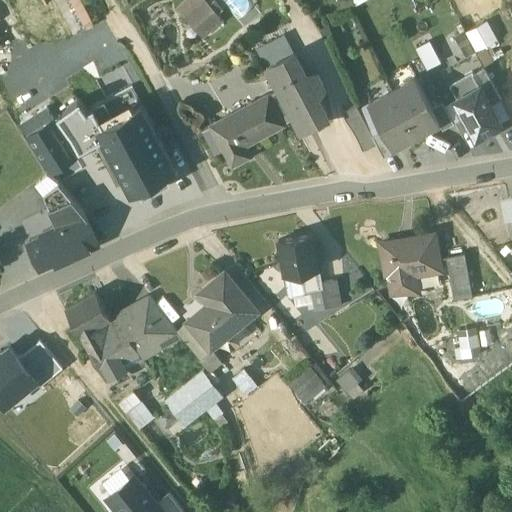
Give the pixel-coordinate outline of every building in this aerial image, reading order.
[(52,0),(49,2),(66,44),(92,33),(78,0),(52,0)] [(196,4),(178,20),(185,29),(189,26),(204,13),(196,4)] [(219,20),(212,12),(207,17),(214,24),(219,20)] [(204,13),(189,26),(203,42),(218,29),(214,24),(207,17),(204,13)] [(259,53),(267,70),(297,57),(288,39),(259,53)] [(307,86),(293,60),(266,74),(278,97),(293,125),(300,138),(327,124),(313,98),(307,86)] [(474,75),(490,106),(501,101),(485,70),(474,75)] [(432,109),(416,78),(392,91),(416,136),(439,124),(440,124),(432,109)] [(316,81),(307,86),(313,98),(322,93),(316,81)] [(480,88),(455,101),(476,139),(501,126),(490,106),(480,88)] [(392,91),(368,104),(383,131),(392,149),(394,148),(416,136),(392,91)] [(130,97),(92,118),(102,135),(139,114),(130,97)] [(293,125),(278,97),(267,103),(282,131),(293,125)] [(267,103),(210,133),(223,157),(231,172),(247,163),(242,153),(282,131),(267,103)] [(454,125),(442,104),(432,109),(440,124),(439,124),(443,131),(454,125)] [(372,137),(355,106),(341,114),(362,153),(376,145),(372,137)] [(169,170),(139,114),(102,135),(92,118),(86,121),(77,110),(56,126),(78,161),(99,149),(123,195),(130,191),(136,201),(168,184),(162,174),(169,170)] [(45,118),(19,133),(25,144),(52,128),(45,118)] [(76,166),(52,128),(25,144),(50,182),(76,166)] [(383,131),(372,137),(376,145),(383,159),(396,152),(394,148),(392,149),(383,131)] [(210,133),(202,138),(202,139),(203,139),(214,160),(214,161),(223,157),(210,133)] [(42,243),(28,249),(39,272),(52,266),(54,272),(94,253),(96,252),(83,222),(58,193),(42,205),(48,218),(55,235),(42,241),(42,243)] [(433,236),(379,246),(385,281),(388,281),(391,301),(416,296),(413,276),(439,272),(433,236)] [(311,244),(277,250),(283,284),(284,284),(300,281),(317,278),(311,244)] [(464,255),(445,258),(453,302),(472,299),(464,255)] [(255,319),(223,281),(199,300),(208,311),(185,330),(208,358),(255,319)] [(300,281),(284,284),(288,305),(304,303),(300,281)] [(340,314),(336,287),(322,289),(322,298),(304,303),(308,319),(340,314)] [(92,300),(62,317),(87,360),(88,360),(103,351),(95,335),(107,327),(107,326),(92,300)] [(180,343),(148,304),(137,310),(147,329),(150,328),(151,330),(153,330),(164,353),(180,343)] [(147,329),(137,310),(114,323),(123,340),(133,357),(139,367),(139,368),(165,354),(164,353),(153,330),(151,330),(150,328),(147,329)] [(114,323),(107,326),(107,327),(95,335),(103,351),(123,340),(114,323)] [(477,329),(462,332),(467,359),(482,357),(477,329)] [(489,330),(479,332),(482,347),(492,345),(489,330)] [(295,371),(304,365),(283,332),(274,338),(295,371)] [(103,351),(88,360),(98,377),(99,377),(120,365),(133,357),(123,340),(103,351)] [(34,388),(39,394),(61,376),(38,348),(17,366),(35,387),(34,388)] [(0,408),(4,413),(34,388),(35,387),(17,366),(8,355),(0,361),(0,360),(0,408)] [(133,357),(120,365),(126,374),(139,367),(133,357)] [(120,365),(99,377),(105,389),(114,384),(112,382),(126,374),(120,365)] [(311,377),(291,393),(301,406),(321,389),(311,377)] [(350,377),(347,380),(337,388),(345,398),(358,387),(350,377)] [(254,393),(243,379),(236,385),(242,393),(236,398),(240,403),(254,393)] [(206,406),(191,387),(163,408),(177,427),(206,406)] [(106,504),(112,511),(156,511),(155,511),(132,483),(106,504)] [(177,511),(168,500),(155,511),(156,511),(177,511)]
